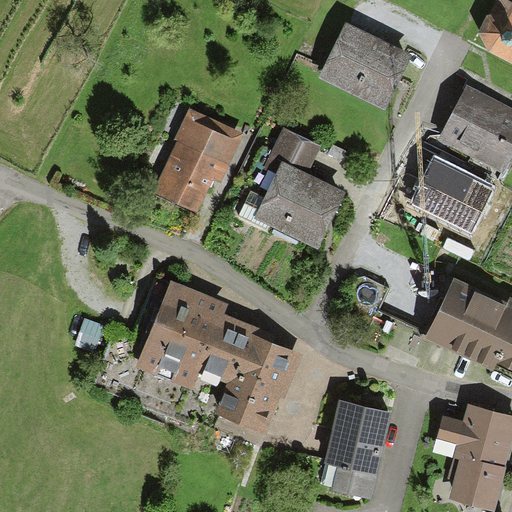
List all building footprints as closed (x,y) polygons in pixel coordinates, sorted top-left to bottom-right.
[(511,1),(508,0),(492,0),(479,25),(489,46),(511,57),(511,1)] [(405,53),(343,24),(316,81),(378,111),(405,53)] [(511,161),(511,107),(464,85),(438,139),(508,171),(511,161)] [(197,207),(238,131),(193,106),(152,182),(197,207)] [(262,162),(274,168),(252,213),(315,244),(344,186),(307,168),(318,146),(280,127),(262,162)] [(434,158),(411,203),(473,234),(496,189),(434,158)] [(511,303),(456,276),(426,336),(511,379),(511,378),(511,303)] [(363,277),(355,300),(383,310),(391,287),(363,277)] [(142,363),(202,383),(202,384),(225,392),(216,419),(268,436),(284,387),(300,339),(235,317),(239,304),(219,297),(170,281),(142,363)] [(317,479),(365,491),(387,406),(339,394),(317,479)] [(511,410),(468,399),(462,421),(437,414),(428,450),(453,456),(443,492),(492,505),(511,432),(511,410)]
